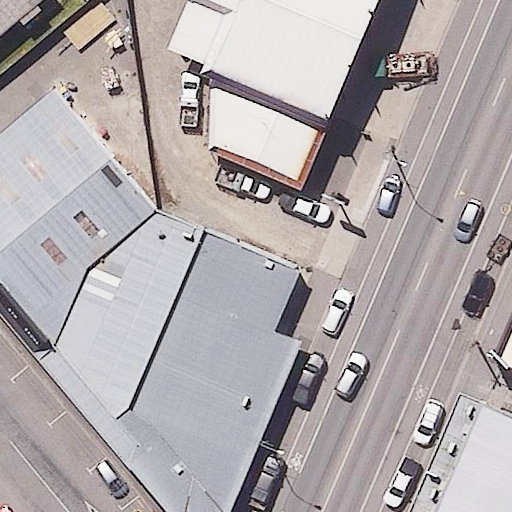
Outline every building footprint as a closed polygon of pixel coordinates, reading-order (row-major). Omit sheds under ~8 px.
[(0,0),(0,30),(35,0),(0,0)] [(81,0),(39,35),(66,68),(118,25),(97,0),(81,0)] [(392,0),(207,0),(183,59),(229,78),(225,150),(313,191),(392,0)] [(61,88),(0,142),(0,254),(207,486),(217,482),(285,329),(309,273),(166,211),(61,88)] [(511,511),(511,415),(471,397),(420,511),(511,511)]
